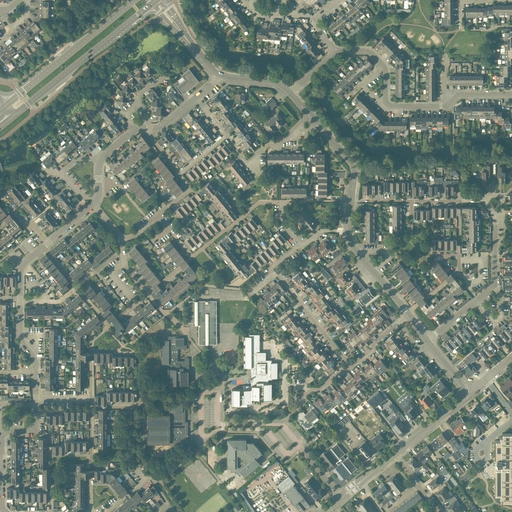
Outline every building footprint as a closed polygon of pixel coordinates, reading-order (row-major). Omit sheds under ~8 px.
[(234,4),(230,0),(229,0),(221,7),(225,11),(225,10),(226,9),(232,5),(234,4)] [(319,7),(316,3),(313,0),(309,0),(309,6),(313,6),(316,9),(319,7)] [(355,2),(356,4),(360,9),(361,9),(362,11),(364,10),(363,8),(365,6),(360,0),(356,0),(357,1),(355,2)] [(356,4),(353,7),(351,3),(350,3),(348,4),(359,17),(364,14),(362,11),(361,9),(360,9),(356,4)] [(359,17),(348,4),(347,5),(347,6),(350,10),(347,12),(355,21),(359,17)] [(225,10),(228,15),(235,9),(232,5),(226,9),(225,10)] [(239,13),(235,9),(228,15),(227,16),(230,20),(239,13)] [(51,17),(51,11),(35,11),(35,13),(39,13),(39,17),(38,17),(36,18),(40,22),(45,18),(45,17),(51,17)] [(350,25),(355,21),(347,12),(344,14),(341,11),(340,11),(339,12),(348,23),(350,25)] [(338,20),(344,27),(348,23),(339,12),(338,13),(338,14),(341,17),(338,20)] [(242,17),(239,13),(230,20),(234,24),(242,17)] [(238,28),(240,26),(247,20),(244,16),(242,17),(234,24),(238,28)] [(453,17),(444,17),(441,17),(441,26),(452,26),(452,23),(453,23),(453,17)] [(40,22),(36,18),(33,20),(34,21),(32,23),(28,19),(26,20),(37,34),(44,28),(39,23),(40,22)] [(331,18),(330,19),(339,30),(344,27),(338,20),(335,22),(332,19),(331,18)] [(297,24),(290,23),(291,19),(289,19),(287,33),(293,33),(294,30),(297,30),(297,31),(297,24)] [(334,34),(339,30),(330,19),(329,20),(329,21),(331,25),(328,27),(334,34)] [(25,28),(33,37),(37,34),(26,20),(24,21),(28,26),(25,28)] [(247,20),(240,26),(244,30),(251,25),(247,20)] [(302,25),(297,24),(297,31),(297,30),(296,34),(308,25),(305,22),(302,25)] [(29,41),(33,37),(25,28),(23,30),(19,25),(18,27),(19,28),(29,41)] [(296,34),(300,38),(308,32),(306,30),(309,27),(308,25),(296,34)] [(18,37),(26,46),(30,42),(29,41),(19,28),(17,29),(21,35),(18,37)] [(300,38),(304,43),(315,34),(314,32),(310,35),(308,32),(300,38)] [(304,43),(308,48),(313,44),(316,42),(313,39),(317,36),(315,34),(304,43)] [(11,37),(14,41),(22,50),(26,46),(18,37),(16,39),(13,35),(11,37)] [(17,53),(22,50),(14,41),(11,37),(10,38),(13,42),(10,44),(17,53)] [(378,43),(382,47),(388,41),(384,37),(378,43)] [(382,47),(386,51),(392,45),(388,41),(382,47)] [(13,56),(17,53),(10,44),(8,46),(5,42),(3,44),(13,56)] [(9,60),(13,56),(3,44),(1,45),(4,49),(2,51),(9,60)] [(316,46),(313,44),(308,48),(306,50),(309,54),(321,45),(319,44),(316,46)] [(309,54),(313,59),(312,60),(315,63),(323,56),(318,50),(322,47),(321,45),(309,54)] [(386,51),(389,55),(395,49),(392,45),(386,51)] [(389,55),(393,59),(399,53),(395,49),(389,55)] [(0,52),(0,58),(6,65),(7,64),(6,62),(9,60),(2,51),(0,52)] [(393,59),(397,63),(406,59),(399,53),(393,59)] [(428,56),(428,61),(428,62),(436,61),(436,62),(437,62),(437,54),(434,54),(434,56),(428,56)] [(501,64),(505,64),(510,64),(510,63),(511,62),(511,56),(510,57),(510,59),(505,59),(501,59),(501,64)] [(367,58),(363,62),(368,67),(368,68),(368,69),(370,71),(372,70),(369,68),(373,64),(367,58)] [(406,68),(406,59),(397,63),(397,68),(404,68),(406,68)] [(365,70),(368,68),(368,67),(363,62),(362,61),(358,65),(363,70),(363,71),(364,71),(363,72),(365,74),(367,73),(365,70)] [(360,73),(363,71),(363,70),(358,65),(357,64),(353,68),(359,74),(358,75),(360,77),(362,76),(360,73)] [(149,66),(142,72),(146,77),(148,79),(156,73),(149,66)] [(359,74),(353,68),(349,72),(355,78),(354,79),(355,79),(357,81),(358,79),(356,77),(358,75),(359,74)] [(146,77),(142,72),(140,69),(133,75),(139,83),(146,77)] [(177,85),(175,87),(181,95),(183,93),(191,88),(190,88),(199,81),(193,73),(189,69),(181,75),(185,79),(177,85)] [(349,72),(346,76),(351,82),(351,83),(353,85),(354,83),(352,81),(355,79),(354,79),(355,78),(349,72)] [(125,81),(127,84),(131,89),(139,83),(133,75),(125,81)] [(351,82),(346,76),(342,80),(348,86),(347,87),(349,89),(351,87),(349,85),(351,83),(351,82)] [(342,80),(338,84),(344,89),(343,90),(345,93),(347,91),(345,89),(347,87),(348,86),(342,80)] [(127,84),(120,90),(126,97),(128,100),(131,98),(129,95),(133,91),(131,89),(127,84)] [(344,89),(338,84),(334,87),(340,94),(339,94),(341,96),(343,95),(341,93),(343,90),(344,89)] [(157,98),(159,97),(153,89),(150,89),(148,91),(149,93),(146,95),(152,103),(157,98)] [(128,100),(126,97),(120,90),(117,93),(120,96),(115,100),(122,107),(129,101),(128,100)] [(210,104),(212,106),(223,97),(225,95),(222,90),(219,92),(215,96),(212,98),(214,101),(210,104)] [(173,100),(176,97),(172,91),(168,94),(173,100)] [(352,100),(356,104),(362,98),(363,99),(365,96),(364,95),(362,97),(358,94),(352,100)] [(223,97),(212,106),(213,107),(217,105),(219,108),(227,101),(223,97)] [(271,97),(261,106),(265,110),(269,107),(275,101),(271,97)] [(163,106),(157,98),(152,103),(149,105),(156,112),(161,108),(163,106)] [(356,104),(360,107),(366,102),(367,102),(369,100),(368,99),(365,101),(363,99),(362,98),(356,104)] [(218,113),(219,115),(227,109),(231,106),(227,101),(219,108),(222,110),(218,113)] [(269,107),(272,111),(278,105),(275,101),(269,107)] [(360,107),(364,111),(370,105),(371,106),(373,104),(371,102),(369,105),(367,102),(366,102),(360,107)] [(99,112),(105,120),(116,111),(115,109),(111,112),(109,109),(110,108),(106,103),(101,107),(103,109),(99,112)] [(458,117),(464,117),(464,112),(462,112),(462,107),(463,107),(463,104),(460,104),(460,107),(456,107),(456,112),(454,112),(454,119),(458,119),(458,117)] [(364,111),(368,115),(374,109),(375,110),(377,108),(375,106),(373,108),(371,106),(370,105),(364,111)] [(491,112),(491,117),(496,117),(496,112),(497,112),(497,105),(494,105),(494,107),(490,107),(489,107),(489,112),(491,112)] [(167,115),(161,108),(156,112),(153,114),(159,121),(167,115)] [(359,108),(352,116),(355,119),(362,111),(359,108)] [(221,117),(223,120),(231,114),(227,109),(219,115),(216,118),(217,120),(221,117)] [(377,112),(375,110),(374,109),(368,115),(372,119),(378,113),(378,114),(379,114),(381,112),(379,110),(377,112)] [(116,111),(105,120),(103,122),(107,126),(109,124),(116,118),(114,115),(119,112),(117,110),(116,111)] [(505,117),(505,110),(502,110),(502,112),(497,112),(496,112),(496,117),(498,117),(498,122),(503,122),(503,117),(505,117)] [(186,122),(197,113),(196,111),(192,114),(190,111),(182,117),(186,122)] [(279,112),(270,119),(278,128),(284,122),(281,118),(283,116),(279,112)] [(197,113),(186,122),(190,127),(193,124),(197,120),(195,117),(199,115),(197,113)] [(378,113),(372,119),(375,123),(380,117),(381,118),(382,117),(382,118),(385,115),(383,114),(381,116),(379,114),(378,114),(378,113)] [(235,118),(231,114),(223,120),(226,123),(222,125),(224,127),(235,118)] [(509,117),(505,117),(503,117),(503,122),(505,122),(505,127),(511,127),(511,122),(511,121),(511,115),(509,115),(509,117)] [(381,130),(384,121),(381,118),(380,117),(375,123),(374,123),(381,130)] [(109,124),(113,129),(124,120),(122,118),(119,121),(116,118),(109,124)] [(193,124),(197,129),(204,123),(208,120),(206,118),(203,121),(200,118),(197,120),(193,124)] [(229,126),(231,129),(238,123),(235,118),(224,127),(225,129),(229,126)] [(384,121),(381,130),(390,130),(390,122),(391,122),(391,121),(391,118),(389,118),(389,121),(384,121)] [(278,128),(270,119),(263,125),(271,134),(278,128)] [(124,120),(113,129),(117,134),(124,128),(122,125),(125,122),(124,120)] [(197,129),(201,133),(204,131),(208,127),(206,124),(209,121),(208,120),(204,123),(197,129)] [(240,121),(238,123),(231,129),(229,131),(230,132),(234,129),(236,132),(244,126),(240,121)] [(234,139),(235,141),(248,131),(249,130),(245,125),(244,126),(236,132),(239,135),(234,139)] [(104,137),(95,126),(93,128),(94,130),(90,134),(99,145),(100,143),(97,140),(100,137),(102,139),(104,137)] [(210,130),(208,127),(204,131),(201,133),(204,137),(204,138),(215,129),(214,127),(210,130)] [(215,129),(204,138),(208,142),(216,136),(213,133),(217,130),(215,129)] [(167,130),(159,136),(162,139),(158,142),(160,144),(171,135),(167,130)] [(97,146),(99,145),(90,134),(88,131),(83,135),(85,137),(91,145),(94,143),(97,146)] [(241,139),(244,142),(250,137),(251,136),(248,131),(235,141),(236,143),(241,139)] [(135,146),(141,153),(150,146),(141,135),(135,140),(138,143),(135,146)] [(171,135),(160,144),(161,145),(165,142),(167,145),(170,143),(174,139),(171,135)] [(88,147),(91,145),(85,137),(80,141),(89,152),(91,151),(88,147)] [(177,137),(174,139),(170,143),(172,146),(169,149),(170,150),(181,141),(177,137)] [(254,141),(250,137),(244,142),(242,143),(245,146),(241,149),(243,150),(254,141)] [(70,138),(65,142),(77,156),(78,154),(75,151),(78,148),(73,141),(70,138)] [(88,154),(89,152),(80,141),(80,142),(77,138),(73,141),(78,148),(82,153),(85,150),(88,154)] [(181,141),(170,150),(172,152),(175,149),(178,152),(185,146),(181,141)] [(254,141),(243,150),(244,152),(248,149),(250,152),(257,146),(254,141)] [(75,157),(77,156),(65,142),(61,146),(61,147),(69,156),(72,154),(75,157)] [(143,155),(141,153),(135,146),(134,144),(130,147),(139,158),(143,155)] [(220,144),(218,146),(226,155),(230,151),(225,144),(222,147),(220,144)] [(176,158),(178,160),(189,151),(185,146),(178,152),(180,155),(176,158)] [(218,146),(216,147),(218,149),(215,152),(221,159),(226,155),(218,146)] [(58,152),(67,163),(69,162),(66,158),(69,156),(61,147),(59,149),(60,151),(58,152)] [(131,152),(128,155),(134,162),(139,158),(130,147),(128,148),(131,152)] [(312,160),(325,160),(325,154),(321,154),(321,150),(314,150),(314,154),(316,154),(316,158),(310,158),(310,160),(312,160)] [(189,151),(178,160),(179,161),(183,158),(185,161),(193,155),(189,151)] [(65,165),(67,163),(58,152),(54,156),(57,160),(57,161),(60,164),(63,161),(65,165)] [(216,163),(221,159),(215,152),(212,154),(210,152),(209,153),(216,163)] [(51,153),(46,157),(55,168),(57,166),(54,163),(57,161),(57,160),(54,156),(51,153)] [(130,165),(134,162),(128,155),(125,157),(122,153),(121,154),(130,165)] [(209,157),(206,159),(206,160),(210,164),(210,165),(212,167),(216,163),(209,153),(207,155),(209,157)] [(117,158),(118,160),(124,167),(126,169),(130,165),(121,154),(117,158)] [(42,161),(48,168),(51,166),(54,169),(55,168),(46,157),(42,161)] [(151,162),(155,167),(165,159),(163,158),(161,160),(158,157),(151,162)] [(124,167),(118,160),(115,162),(112,158),(107,163),(116,174),(124,167)] [(207,167),(210,165),(210,164),(206,160),(206,159),(205,158),(204,158),(200,162),(208,171),(209,170),(207,167)] [(164,163),(166,161),(165,159),(155,167),(159,172),(166,166),(164,163)] [(227,167),(231,171),(241,164),(240,162),(237,164),(234,161),(227,167)] [(195,165),(201,172),(204,170),(206,172),(208,171),(200,162),(195,165)] [(231,171),(235,176),(242,171),(240,168),(242,165),(241,164),(231,171)] [(195,165),(191,169),(198,179),(200,177),(198,175),(201,172),(195,165)] [(496,174),(496,165),(487,165),(487,172),(482,172),(482,175),(479,175),(478,176),(478,177),(477,177),(476,177),(479,181),(482,181),(482,183),(490,183),(490,174),(496,174)] [(159,172),(163,176),(173,169),(171,167),(168,169),(166,166),(159,172)] [(511,169),(509,170),(509,171),(503,171),(503,167),(498,167),(498,174),(502,174),(502,182),(511,181),(511,169)] [(171,172),(174,170),(173,169),(163,176),(167,181),(172,177),(174,176),(171,172)] [(200,180),(198,179),(191,169),(186,173),(191,180),(195,178),(197,180),(198,182),(200,180)] [(32,183),(43,174),(41,172),(38,175),(34,171),(31,173),(30,171),(26,174),(28,177),(28,178),(32,183)] [(235,181),(237,183),(246,175),(242,171),(235,176),(238,179),(235,181)] [(44,175),(43,174),(32,183),(36,187),(39,184),(43,181),(40,178),(44,175)] [(246,175),(237,183),(238,185),(241,183),(243,185),(241,187),(244,190),(250,185),(248,182),(250,180),(246,175)] [(134,177),(127,182),(129,185),(127,188),(128,189),(138,182),(134,177)] [(174,180),(172,177),(167,181),(165,183),(169,187),(176,182),(178,180),(177,178),(174,180)] [(46,178),(43,181),(39,184),(43,189),(54,180),(52,178),(49,181),(46,178)] [(43,189),(47,194),(54,187),(52,185),(55,182),(54,180),(43,189)] [(363,181),(363,193),(370,193),(370,196),(372,196),(372,181),(370,181),(370,184),(366,184),(366,181),(363,181)] [(132,189),(135,192),(142,186),(138,182),(128,189),(130,191),(132,189)] [(180,186),(176,182),(169,187),(171,190),(169,192),(170,194),(180,186)] [(200,199),(202,197),(204,195),(206,194),(208,197),(210,195),(215,191),(208,182),(204,186),(195,193),(194,195),(198,200),(200,199)] [(419,194),(419,186),(414,186),(414,182),(411,182),(411,188),(413,188),(413,194),(419,194)] [(419,182),(419,186),(419,194),(424,194),(424,188),(427,188),(427,182),(419,182)] [(427,182),(427,188),(429,188),(429,194),(435,194),(435,182),(427,182)] [(440,188),(443,188),(443,182),(435,182),(435,194),(440,194),(440,188)] [(445,194),(451,194),(451,182),(443,182),(443,188),(445,188),(445,194)] [(459,182),(455,182),(451,182),(451,194),(456,194),(456,188),(459,188),(459,182)] [(5,196),(7,198),(18,189),(14,184),(6,191),(9,194),(5,196)] [(54,187),(47,194),(50,198),(58,192),(55,189),(59,186),(58,185),(54,187)] [(135,192),(139,196),(148,189),(147,187),(144,189),(142,186),(135,192)] [(183,191),(180,186),(170,194),(171,196),(174,194),(177,197),(183,191)] [(14,200),(21,194),(18,189),(7,198),(8,200),(12,197),(14,200)] [(148,189),(139,196),(143,201),(150,196),(147,193),(150,190),(148,189)] [(214,199),(221,193),(217,189),(215,191),(210,195),(214,199)] [(327,192),(330,192),(330,190),(318,190),(318,196),(317,196),(317,200),(324,200),(324,196),(327,196),(327,192)] [(59,202),(70,193),(69,191),(65,194),(63,191),(55,197),(59,202)] [(59,202),(63,206),(70,200),(68,197),(72,195),(70,193),(59,202)] [(214,199),(217,204),(224,198),(221,193),(214,199)] [(18,205),(25,199),(21,194),(14,200),(10,203),(12,205),(15,202),(18,205)] [(199,202),(198,200),(194,195),(190,197),(188,195),(187,196),(194,206),(199,202)] [(190,209),(194,206),(187,196),(185,198),(187,200),(184,203),(190,209)] [(23,211),(34,202),(30,197),(23,203),(25,206),(22,209),(23,211)] [(70,200),(63,206),(67,211),(74,205),(72,202),(76,199),(74,197),(70,200)] [(228,202),(224,198),(217,204),(221,208),(228,202)] [(28,210),(30,213),(38,207),(34,202),(23,211),(25,213),(28,210)] [(231,206),(228,202),(221,208),(224,212),(229,208),(231,206)] [(179,206),(187,216),(189,214),(187,212),(190,209),(184,203),(179,206)] [(185,217),(187,216),(179,206),(175,210),(177,213),(173,215),(178,221),(181,218),(180,217),(183,215),(185,217)] [(42,211),(38,207),(30,213),(27,216),(28,217),(32,214),(34,217),(42,211)] [(366,207),(366,210),(365,210),(365,214),(362,214),(362,217),(374,217),(374,210),(371,210),(371,207),(366,207)] [(229,208),(224,212),(222,214),(225,217),(221,220),(220,219),(216,222),(217,223),(220,226),(221,228),(222,229),(226,226),(225,225),(236,216),(229,208)] [(38,222),(40,224),(51,215),(47,210),(39,216),(42,219),(38,222)] [(304,210),(297,216),(305,226),(301,229),(303,231),(308,228),(310,230),(316,225),(312,221),(313,220),(304,210)] [(464,218),(464,223),(478,223),(478,218),(476,218),(476,213),(467,213),(467,214),(467,218),(464,218)] [(9,214),(8,215),(4,219),(6,221),(10,226),(7,229),(13,236),(22,229),(11,216),(9,214)] [(54,219),(51,215),(40,224),(41,226),(45,223),(47,226),(54,219)] [(251,218),(246,222),(254,231),(256,230),(254,227),(257,225),(251,218)] [(58,224),(54,219),(47,226),(43,228),(45,230),(48,227),(51,230),(58,224)] [(217,229),(220,226),(217,223),(216,222),(214,220),(209,224),(217,233),(219,232),(217,229)] [(85,222),(83,223),(90,233),(95,229),(90,222),(87,225),(85,222)] [(253,233),(254,231),(246,222),(242,226),(248,233),(250,230),(253,233)] [(90,233),(83,223),(81,225),(83,228),(80,230),(86,236),(90,233)] [(215,234),(217,233),(209,224),(205,227),(210,234),(213,232),(215,234)] [(401,230),(401,224),(389,224),(389,226),(392,226),(392,233),(401,233),(401,230)] [(243,236),(248,233),(242,226),(239,228),(237,225),(235,227),(243,236)] [(15,238),(13,236),(7,229),(6,227),(2,231),(8,238),(11,241),(15,238)] [(204,228),(200,231),(204,236),(206,238),(208,241),(209,239),(207,237),(210,234),(205,227),(204,228)] [(243,236),(235,227),(233,228),(235,231),(232,233),(235,237),(236,238),(238,240),(243,236)] [(80,230),(76,234),(79,238),(81,240),(86,236),(80,230)] [(11,241),(8,238),(2,231),(0,231),(4,235),(1,238),(6,245),(11,241)] [(206,242),(208,241),(206,238),(204,236),(200,231),(195,235),(198,238),(199,240),(201,242),(204,240),(206,242)] [(226,234),(227,235),(216,244),(223,252),(228,248),(230,246),(229,245),(228,244),(231,241),(232,241),(236,238),(235,237),(232,233),(230,231),(226,234)] [(278,235),(275,238),(280,244),(281,244),(285,240),(278,231),(276,233),(278,235)] [(195,244),(199,240),(198,238),(195,235),(194,233),(191,236),(189,233),(187,235),(195,244)] [(76,234),(71,238),(76,244),(81,240),(79,238),(76,234)] [(379,235),(378,234),(365,234),(365,241),(369,241),(369,244),(379,244),(379,235)] [(429,243),(429,248),(438,248),(438,238),(438,234),(436,234),(436,239),(432,239),(432,243),(429,243)] [(190,248),(195,244),(187,235),(185,236),(187,239),(184,241),(190,248)] [(71,238),(68,240),(66,237),(64,239),(72,248),(76,244),(71,238)] [(323,241),(320,243),(328,253),(333,250),(329,246),(332,244),(326,237),(322,240),(323,241)] [(283,247),(281,244),(280,244),(275,238),(270,241),(272,243),(276,248),(279,246),(281,248),(283,247)] [(59,242),(65,249),(67,247),(70,250),(72,248),(64,239),(59,242)] [(163,252),(164,254),(173,246),(168,240),(165,243),(166,244),(163,247),(165,250),(163,252)] [(467,244),(462,244),(459,244),(457,244),(457,248),(457,251),(459,251),(476,251),(476,240),(467,240),(467,244)] [(59,242),(55,246),(60,253),(65,249),(59,242)] [(278,250),(276,248),(272,243),(267,247),(275,257),(277,255),(275,252),(278,250)] [(319,258),(323,255),(315,245),(316,244),(315,243),(313,245),(313,246),(311,248),(319,258)] [(316,243),(315,243),(316,244),(315,245),(323,255),(324,257),(328,253),(320,243),(318,245),(316,243)] [(55,246),(50,250),(55,256),(60,253),(55,246)] [(109,246),(104,250),(109,256),(114,252),(109,246)] [(128,252),(132,257),(141,249),(140,247),(137,249),(135,246),(128,252)] [(168,253),(170,256),(177,251),(173,246),(164,254),(165,255),(168,253)] [(267,247),(262,251),(268,258),(271,255),(273,258),(275,257),(267,247)] [(228,248),(223,252),(221,254),(224,258),(231,252),(228,248)] [(319,258),(311,248),(309,250),(308,249),(304,252),(309,259),(312,257),(315,261),(319,258)] [(132,257),(136,261),(143,255),(140,253),(143,251),(141,249),(132,257)] [(104,250),(99,253),(105,260),(109,256),(104,250)] [(174,261),(184,253),(182,251),(180,253),(177,251),(170,256),(174,261)] [(258,255),(266,264),(267,263),(265,260),(268,258),(262,251),(258,255)] [(224,258),(228,262),(235,256),(231,252),(224,258)] [(38,264),(40,266),(49,258),(46,253),(39,259),(41,261),(38,264)] [(99,253),(95,257),(100,264),(105,260),(99,253)] [(180,265),(185,260),(183,257),(185,255),(184,253),(174,261),(178,266),(180,264),(180,265)] [(147,260),(143,255),(136,261),(133,263),(135,265),(137,263),(139,266),(140,266),(145,262),(147,260)] [(254,260),(259,266),(262,263),(264,265),(266,264),(258,255),(253,259),(254,260)] [(90,256),(88,258),(95,267),(100,264),(95,257),(92,259),(90,256)] [(228,262),(231,267),(238,261),(235,256),(228,262)] [(342,256),(331,265),(336,271),(347,262),(344,259),(342,256)] [(45,266),(47,268),(53,263),(49,258),(40,266),(42,268),(45,266)] [(88,258),(83,262),(88,268),(91,266),(94,269),(95,267),(88,258)] [(181,266),(183,269),(186,272),(183,275),(189,282),(197,275),(195,272),(188,264),(187,262),(185,260),(180,265),(181,266)] [(237,269),(240,273),(244,278),(255,269),(256,267),(259,266),(254,260),(252,262),(246,266),(244,263),(242,265),(237,269)] [(392,267),(396,272),(408,262),(407,260),(402,265),(399,262),(392,267)] [(237,269),(242,265),(238,261),(231,267),(235,271),(237,269)] [(428,269),(432,274),(435,272),(442,266),(438,261),(431,267),(429,265),(422,270),(424,273),(428,269)] [(83,262),(78,266),(84,272),(88,268),(83,262)] [(138,272),(139,274),(148,267),(148,266),(151,264),(150,263),(147,265),(145,262),(140,266),(139,266),(138,267),(140,270),(138,272)] [(408,262),(396,272),(400,277),(407,271),(404,268),(410,264),(408,262)] [(57,268),(53,263),(47,268),(51,273),(57,268)] [(78,266),(74,269),(82,279),(83,277),(81,274),(84,272),(78,266)] [(335,278),(339,283),(349,274),(346,271),(350,269),(347,266),(338,273),(339,275),(335,278)] [(438,277),(448,269),(446,267),(444,269),(442,266),(435,272),(438,277)] [(148,267),(139,274),(140,276),(143,274),(145,277),(152,271),(148,267)] [(51,273),(54,278),(61,272),(57,268),(51,273)] [(69,273),(74,280),(77,277),(80,280),(82,279),(74,269),(69,273)] [(448,269),(438,277),(442,281),(446,278),(446,279),(449,276),(447,273),(449,270),(448,269)] [(303,273),(301,270),(291,279),(295,283),(292,286),(293,287),(306,277),(308,275),(305,271),(303,273)] [(145,282),(147,283),(156,276),(152,271),(145,277),(148,280),(145,282)] [(407,271),(400,277),(397,279),(399,281),(401,278),(404,281),(409,277),(411,276),(407,271)] [(65,277),(61,272),(54,278),(58,282),(65,277)] [(332,277),(327,272),(323,276),(328,281),(332,277)] [(176,284),(182,291),(191,284),(189,282),(183,275),(182,273),(176,277),(179,281),(176,284)] [(346,283),(347,285),(357,277),(354,274),(351,277),(349,274),(339,283),(342,287),(346,283)] [(451,274),(449,276),(446,279),(448,281),(452,286),(449,289),(455,296),(463,289),(454,277),(451,274)] [(160,281),(156,276),(147,283),(148,285),(151,283),(153,286),(157,284),(157,283),(160,281)] [(65,277),(58,282),(60,284),(57,287),(59,289),(68,281),(65,277)] [(306,277),(293,287),(294,289),(297,287),(299,289),(301,288),(301,287),(309,281),(306,277)] [(357,277),(347,285),(349,287),(345,290),(352,298),(355,295),(357,297),(366,289),(357,277)] [(413,282),(409,277),(404,281),(402,283),(404,286),(402,288),(403,290),(413,282)] [(311,279),(309,281),(301,287),(301,288),(303,289),(297,294),(299,296),(314,283),(311,279)] [(271,282),(282,295),(286,291),(278,281),(275,283),(273,280),(271,282)] [(68,281),(59,289),(63,294),(69,289),(67,286),(70,283),(68,281)] [(86,282),(84,284),(86,286),(83,290),(86,294),(93,289),(89,284),(89,285),(86,282)] [(282,295),(271,282),(270,283),(272,286),(270,288),(271,290),(278,298),(282,295)] [(314,283),(299,296),(300,298),(306,293),(308,295),(310,294),(309,294),(318,287),(317,287),(319,285),(316,282),(314,283)] [(410,292),(417,287),(413,282),(403,290),(400,293),(401,294),(407,290),(410,292)] [(170,283),(169,284),(178,294),(182,291),(176,284),(173,286),(170,283)] [(163,291),(160,287),(158,286),(157,284),(153,286),(151,288),(153,290),(163,303),(172,296),(166,289),(163,291)] [(166,289),(172,296),(173,298),(178,294),(169,284),(164,287),(166,289)] [(319,285),(317,287),(318,287),(309,294),(310,294),(311,296),(308,298),(310,300),(323,290),(319,285)] [(409,297),(411,299),(420,291),(417,287),(410,292),(412,295),(409,297)] [(455,296),(449,289),(448,287),(443,290),(452,301),(457,298),(455,296)] [(86,294),(90,299),(100,291),(98,289),(95,292),(93,289),(86,294)] [(271,290),(269,292),(267,289),(265,290),(276,303),(280,300),(278,298),(271,290)] [(100,292),(100,291),(90,299),(92,301),(95,298),(97,301),(104,296),(103,296),(105,294),(102,290),(100,292)] [(276,303),(265,290),(263,292),(266,294),(263,296),(265,298),(272,306),(276,303)] [(323,290),(310,300),(311,302),(314,299),(316,302),(324,295),(324,296),(326,294),(323,290)] [(445,295),(442,298),(448,305),(452,301),(443,290),(442,291),(445,295)] [(369,291),(359,299),(363,305),(374,297),(369,291)] [(415,299),(417,302),(423,297),(424,296),(420,291),(411,299),(412,301),(415,299)] [(79,294),(74,298),(79,305),(84,301),(79,294)] [(327,299),(324,296),(324,295),(316,302),(311,306),(312,308),(315,305),(317,308),(327,299)] [(97,301),(101,306),(107,301),(104,296),(97,301)] [(435,297),(444,308),(448,305),(442,298),(439,300),(436,296),(435,297)] [(69,297),(67,299),(75,308),(79,305),(74,298),(71,300),(69,297)] [(259,299),(269,311),(273,308),(272,306),(265,298),(263,300),(260,297),(259,299)] [(429,317),(434,313),(438,310),(432,303),(429,305),(426,301),(424,299),(423,297),(417,302),(419,304),(429,317)] [(432,303),(438,310),(439,312),(444,308),(435,297),(431,301),(432,303)] [(68,304),(65,306),(70,312),(75,308),(67,299),(65,301),(68,304)] [(269,311),(259,299),(257,300),(259,303),(257,305),(265,315),(269,311)] [(316,312),(317,314),(330,303),(327,299),(317,308),(319,310),(316,312)] [(205,301),(188,301),(188,323),(195,323),(195,325),(199,325),(199,344),(217,344),(217,336),(217,315),(216,300),(205,301)] [(100,311),(102,313),(111,305),(107,301),(101,306),(103,308),(100,311)] [(465,304),(467,302),(466,301),(463,303),(462,301),(456,306),(459,309),(465,304)] [(150,302),(145,306),(150,312),(155,308),(150,302)] [(330,303),(317,314),(319,316),(321,313),(324,316),(325,314),(333,307),(330,303)] [(106,318),(112,312),(110,310),(113,307),(111,305),(102,313),(106,318)] [(146,316),(150,312),(145,306),(142,308),(140,305),(138,306),(146,316)] [(360,305),(353,311),(356,315),(363,309),(360,305)] [(63,307),(61,308),(64,317),(70,312),(65,306),(63,307)] [(138,311),(136,313),(141,320),(146,316),(138,306),(136,308),(138,311)] [(335,306),(333,307),(325,314),(327,316),(324,319),(326,320),(339,310),(335,306)] [(387,318),(393,313),(389,308),(385,311),(381,306),(377,310),(389,325),(391,323),(387,318)] [(290,308),(286,312),(284,313),(277,320),(278,321),(280,321),(280,320),(284,325),(297,314),(295,312),(292,315),(291,313),(293,311),(290,308)] [(339,310),(326,320),(327,322),(330,320),(332,322),(334,321),(334,320),(342,314),(342,313),(339,310)] [(377,310),(373,313),(374,315),(375,315),(381,323),(384,321),(387,326),(389,325),(377,310)] [(111,321),(116,317),(112,312),(106,318),(109,322),(111,321)] [(343,312),(342,313),(342,314),(334,320),(334,321),(335,323),(332,325),(334,327),(347,316),(343,312)] [(136,323),(141,320),(136,313),(131,317),(136,323)] [(297,314),(284,325),(287,329),(289,327),(297,320),(295,318),(298,316),(297,314)] [(96,315),(91,319),(99,329),(101,327),(99,324),(101,322),(96,315)] [(383,325),(381,323),(375,315),(374,315),(371,318),(381,331),(383,330),(380,327),(383,325)] [(473,320),(472,321),(479,330),(485,324),(480,318),(479,320),(475,315),(471,317),(473,320)] [(347,316),(334,327),(335,328),(338,326),(340,328),(337,330),(339,333),(352,323),(347,316)] [(85,321),(87,323),(92,330),(95,327),(97,330),(99,329),(91,319),(90,317),(85,321)] [(122,325),(119,321),(117,319),(116,317),(111,321),(113,323),(114,325),(117,328),(117,329),(122,334),(126,330),(122,325)] [(131,317),(126,321),(132,327),(136,323),(131,317)] [(366,322),(368,323),(375,331),(377,329),(380,332),(381,331),(371,318),(366,322)] [(292,331),(305,320),(304,319),(301,321),(299,319),(297,320),(289,327),(292,331)] [(305,327),(305,326),(303,324),(306,322),(305,320),(292,331),(295,335),(305,327)] [(468,320),(465,322),(473,332),(476,330),(477,331),(479,330),(472,321),(470,322),(468,320)] [(126,321),(122,325),(126,330),(127,331),(132,327),(126,321)] [(464,327),(462,329),(469,337),(471,336),(470,334),(473,332),(465,322),(462,325),(464,327)] [(87,323),(82,327),(87,333),(92,330),(87,323)] [(377,333),(375,331),(368,323),(364,326),(375,339),(377,338),(374,335),(377,333)] [(305,326),(305,327),(295,335),(299,339),(313,327),(312,325),(309,327),(307,325),(305,326)] [(511,336),(511,330),(508,326),(506,327),(504,325),(502,327),(509,337),(510,338),(511,336)] [(364,326),(360,330),(369,340),(371,338),(373,341),(375,339),(364,326)] [(82,327),(75,332),(85,337),(86,335),(87,333),(82,327)] [(312,335),(314,333),(312,331),(315,328),(313,327),(299,339),(302,343),(312,335)] [(507,339),(509,337),(502,327),(499,329),(501,332),(499,333),(500,335),(499,336),(503,341),(505,340),(506,342),(508,340),(507,339)] [(123,335),(122,334),(117,329),(117,328),(112,332),(118,339),(123,335)] [(459,328),(456,330),(464,340),(467,337),(468,339),(469,337),(462,329),(461,330),(459,328)] [(360,330),(356,333),(363,341),(367,346),(368,345),(366,342),(369,340),(360,330)] [(455,335),(453,336),(460,345),(462,343),(461,342),(464,340),(456,330),(453,332),(455,335)] [(361,343),(363,341),(356,333),(355,331),(351,334),(361,347),(363,346),(361,343)] [(84,339),(85,337),(75,332),(76,341),(84,341),(84,339)] [(264,394),(264,399),(272,399),(272,383),(269,383),(269,379),(269,378),(278,378),(278,362),(269,362),(269,360),(266,360),(266,352),(260,352),(260,349),(257,349),(257,344),(259,344),(260,344),(260,334),(249,334),(249,336),(245,336),(245,339),(244,339),(244,344),(245,344),(245,347),(244,347),(244,352),(245,352),(245,355),(244,355),(244,360),(245,360),(245,362),(244,362),(244,368),(251,368),(251,371),(254,371),(254,377),(254,378),(251,378),(251,379),(251,385),(243,385),(243,389),(244,389),(244,394),(240,394),(240,389),(232,389),(232,405),(240,405),(240,406),(244,406),(244,405),(246,405),(248,405),(248,402),(252,402),(252,399),(260,399),(260,394),(264,394)] [(347,338),(348,340),(355,348),(357,346),(360,349),(361,347),(351,334),(347,338)] [(386,347),(399,336),(398,334),(395,337),(393,334),(383,342),(386,347)] [(314,337),(312,335),(302,343),(305,347),(313,340),(318,336),(317,335),(314,337)] [(460,345),(453,336),(451,338),(449,335),(446,338),(454,347),(457,345),(458,346),(460,345)] [(495,338),(493,335),(490,337),(498,347),(501,345),(502,346),(504,345),(502,343),(503,341),(499,336),(497,337),(497,336),(495,338)] [(160,351),(160,356),(162,356),(162,364),(171,364),(171,368),(167,368),(167,384),(176,384),(176,379),(179,379),(179,384),(188,384),(188,371),(186,371),(186,369),(188,369),(188,363),(186,363),(186,362),(186,361),(177,361),(177,360),(177,359),(177,353),(177,348),(183,348),(183,349),(186,349),(186,344),(184,344),(184,337),(175,337),(175,336),(171,336),(167,336),(167,340),(162,340),(162,343),(160,343),(160,348),(162,348),(162,351),(160,351)] [(399,336),(386,347),(390,351),(392,349),(391,349),(400,342),(399,342),(398,340),(401,338),(399,336)] [(487,344),(494,352),(496,351),(495,349),(498,347),(490,337),(487,340),(489,342),(487,344)] [(454,347),(446,338),(444,340),(446,342),(444,344),(451,352),(453,351),(452,350),(454,347)] [(303,348),(307,352),(319,342),(318,340),(315,342),(313,340),(305,347),(303,348)] [(344,343),(357,358),(359,357),(354,352),(357,349),(355,348),(348,340),(344,343)] [(395,353),(408,343),(406,341),(403,343),(401,341),(399,342),(400,342),(391,349),(392,349),(395,353)] [(310,356),(312,355),(320,348),(318,346),(321,343),(319,342),(307,352),(310,356)] [(408,343),(395,353),(398,357),(400,356),(400,355),(408,349),(406,346),(409,344),(408,343)] [(480,345),(488,355),(491,352),(492,354),(494,352),(487,344),(485,345),(483,343),(480,345)] [(487,358),(486,357),(488,355),(480,345),(478,347),(480,350),(476,353),(478,355),(480,354),(485,360),(487,358)] [(321,346),(320,348),(312,355),(315,359),(328,348),(326,346),(323,349),(321,346)] [(400,355),(400,356),(403,359),(416,349),(414,347),(412,350),(410,347),(408,349),(400,355)] [(329,350),(328,348),(315,359),(318,363),(328,354),(326,352),(329,350)] [(416,349),(403,359),(406,363),(416,355),(414,353),(417,350),(416,349)] [(456,365),(460,370),(461,369),(465,373),(468,377),(476,370),(473,366),(473,365),(470,367),(468,364),(471,361),(478,355),(476,353),(474,350),(463,359),(456,365)] [(321,367),(323,365),(336,355),(335,353),(332,355),(330,353),(328,354),(318,363),(321,367)] [(377,356),(380,359),(378,360),(375,357),(374,359),(384,372),(388,368),(382,360),(384,358),(380,353),(377,356)] [(323,365),(326,369),(334,363),(336,361),(334,358),(337,356),(336,355),(323,365)] [(417,369),(423,363),(425,362),(420,356),(409,364),(414,370),(417,369)] [(384,372),(374,359),(372,360),(374,363),(372,365),(379,373),(380,375),(384,372)] [(375,376),(379,373),(372,365),(371,363),(368,365),(366,362),(364,363),(375,376)] [(336,366),(334,363),(326,369),(323,372),(322,373),(323,374),(324,376),(325,376),(326,376),(340,365),(339,363),(336,366)] [(365,368),(363,369),(363,370),(369,378),(373,383),(377,379),(375,376),(364,363),(363,365),(365,368)] [(425,374),(431,368),(428,363),(425,365),(423,363),(417,369),(422,376),(425,374)] [(365,381),(369,378),(363,370),(363,369),(361,368),(359,370),(356,367),(355,368),(365,381)] [(353,374),(355,376),(361,384),(362,384),(365,381),(355,368),(353,369),(355,372),(353,374)] [(435,373),(431,368),(425,374),(428,378),(427,379),(429,382),(434,377),(437,375),(435,373)] [(363,386),(362,384),(361,384),(355,376),(352,378),(348,373),(346,374),(359,389),(363,386)] [(359,389),(346,374),(345,375),(349,381),(347,383),(348,385),(348,384),(355,392),(359,389)] [(505,384),(501,387),(508,397),(511,393),(511,392),(510,389),(511,387),(511,380),(510,378),(504,382),(505,384)] [(440,380),(431,387),(434,391),(436,388),(443,397),(446,394),(450,391),(446,386),(441,381),(440,380)] [(357,394),(355,392),(348,384),(348,385),(346,386),(344,383),(342,385),(353,398),(357,394)] [(353,398),(342,385),(340,386),(343,389),(341,391),(340,391),(347,399),(348,401),(353,398)] [(343,402),(347,399),(340,391),(341,391),(339,389),(337,391),(334,388),(333,389),(343,402)] [(343,402),(333,389),(331,391),(333,394),(331,395),(338,404),(337,404),(339,406),(343,402)] [(385,399),(379,391),(367,400),(374,408),(385,399)] [(415,399),(408,391),(406,392),(412,401),(415,399)] [(334,407),(337,404),(338,404),(331,395),(330,394),(327,396),(325,393),(323,394),(334,407)] [(412,419),(418,414),(415,411),(418,408),(406,393),(396,400),(412,419)] [(334,407),(323,394),(321,395),(324,398),(322,400),(321,400),(328,408),(329,410),(334,407)] [(426,408),(432,403),(426,396),(423,399),(421,396),(418,399),(420,401),(422,403),(426,408)] [(486,396),(481,401),(484,404),(482,405),(485,409),(487,408),(488,409),(491,406),(493,409),(498,404),(495,401),(492,403),(486,396)] [(324,412),(328,408),(321,400),(322,400),(320,398),(316,401),(315,400),(312,402),(318,409),(320,407),(324,412)] [(187,422),(185,422),(185,414),(185,410),(185,401),(182,401),(171,401),(171,410),(169,410),(169,414),(147,414),(147,415),(147,417),(140,417),(141,441),(147,441),(147,442),(147,443),(187,443),(187,437),(187,435),(188,435),(188,433),(187,433),(187,424),(187,422)] [(311,421),(317,416),(316,414),(319,412),(313,405),(310,408),(311,409),(305,414),(302,410),(295,416),(300,422),(302,425),(307,431),(314,424),(311,421)] [(478,415),(483,421),(488,417),(486,415),(485,415),(479,407),(478,408),(476,406),(470,410),(476,417),(478,415)] [(396,419),(390,423),(391,424),(400,435),(408,429),(401,420),(404,417),(399,411),(394,416),(396,419)] [(461,418),(450,426),(457,435),(458,434),(459,436),(464,432),(461,427),(465,423),(461,418)] [(485,432),(488,436),(496,430),(493,426),(485,432)] [(362,438),(367,434),(363,429),(358,433),(362,438)] [(442,433),(437,437),(442,444),(445,442),(447,445),(450,443),(448,440),(442,433)] [(488,466),(485,468),(490,475),(495,475),(495,496),(499,496),(499,500),(502,500),(502,503),(511,502),(511,474),(511,475),(511,469),(511,468),(511,433),(504,433),(503,433),(502,433),(502,437),(501,437),(499,437),(499,440),(495,440),(495,461),(490,465),(489,465),(488,466)] [(376,442),(374,443),(378,448),(384,443),(382,441),(384,440),(380,434),(374,439),(376,442)] [(451,438),(451,439),(454,444),(461,452),(465,448),(468,446),(466,444),(467,443),(464,439),(462,440),(460,442),(459,442),(454,436),(451,438)] [(437,449),(442,444),(437,437),(431,442),(437,449)] [(231,468),(231,470),(235,470),(237,471),(240,475),(243,473),(244,475),(260,463),(256,458),(262,453),(255,444),(254,445),(253,443),(251,443),(250,443),(250,442),(247,442),(247,440),(228,440),(228,468),(231,468)] [(365,441),(358,448),(367,458),(374,451),(365,441)] [(338,444),(337,443),(330,449),(325,453),(324,452),(319,455),(329,467),(331,465),(332,467),(334,469),(332,470),(335,472),(341,480),(344,477),(344,478),(345,479),(350,475),(351,474),(358,468),(357,468),(348,457),(349,457),(348,457),(344,460),(343,458),(342,457),(346,454),(345,453),(337,444),(338,444)] [(455,450),(451,454),(456,460),(463,454),(461,452),(454,444),(452,446),(455,450)] [(427,445),(422,449),(427,455),(432,451),(427,445)] [(422,449),(417,453),(422,459),(422,460),(420,461),(422,465),(425,463),(427,460),(425,457),(427,455),(422,449)] [(412,457),(407,461),(414,470),(416,472),(419,470),(424,466),(422,465),(420,461),(417,463),(412,457)] [(440,471),(446,467),(442,463),(437,467),(440,471)] [(106,471),(106,473),(106,481),(108,482),(112,472),(114,469),(106,469),(106,471)] [(108,482),(110,483),(116,478),(118,477),(115,473),(112,472),(108,482)] [(465,481),(472,476),(468,472),(462,477),(465,481)] [(434,479),(428,484),(432,489),(441,482),(438,479),(441,477),(437,473),(432,477),(434,479)] [(277,485),(287,497),(292,503),(299,511),(300,511),(311,503),(304,494),(289,475),(277,485)] [(390,485),(393,488),(397,494),(406,488),(396,475),(384,484),(387,487),(390,485)] [(116,478),(110,483),(114,488),(120,482),(122,480),(119,476),(118,477),(116,478)] [(320,489),(310,478),(304,483),(309,489),(314,494),(313,495),(317,500),(325,493),(321,488),(320,489)] [(117,492),(122,488),(124,487),(120,482),(114,488),(117,492)] [(441,489),(435,494),(439,498),(448,492),(450,490),(447,485),(445,483),(440,486),(441,489)] [(381,485),(379,487),(379,488),(384,494),(389,500),(394,496),(390,491),(393,488),(390,485),(387,487),(384,484),(382,486),(381,485)] [(156,496),(156,495),(158,493),(154,487),(153,485),(150,488),(149,487),(144,491),(149,497),(152,500),(156,496)] [(122,488),(117,492),(121,497),(124,495),(127,492),(128,492),(124,487),(122,488)] [(384,494),(379,488),(374,492),(379,498),(384,494)] [(142,498),(145,501),(149,497),(144,491),(142,493),(139,490),(137,492),(139,495),(142,498)] [(143,503),(145,501),(142,498),(139,495),(137,492),(132,495),(138,502),(140,500),(143,503)] [(448,492),(439,498),(442,503),(448,498),(450,501),(455,497),(453,494),(451,496),(448,492)] [(138,502),(132,495),(131,496),(128,499),(133,505),(136,508),(138,507),(135,504),(138,502)] [(377,511),(367,496),(356,503),(361,511),(377,511)] [(452,503),(446,508),(448,511),(450,511),(458,506),(455,502),(457,500),(455,497),(450,501),(452,503)] [(134,510),(136,508),(133,505),(128,499),(123,503),(128,509),(131,507),(134,510)] [(72,503),(74,506),(79,511),(84,507),(74,502),(72,503)] [(125,511),(128,509),(123,503),(119,507),(122,511),(125,511)]
